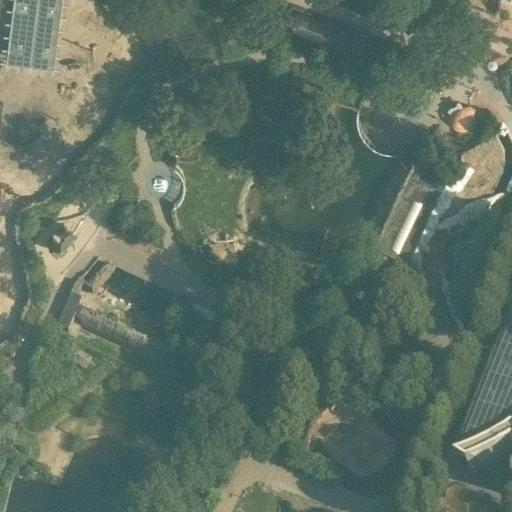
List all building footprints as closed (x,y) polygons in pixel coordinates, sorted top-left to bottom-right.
[(0,0),(0,7),(12,8),(6,55),(54,60),(61,0),(0,0)] [(431,4),(429,0),(402,0),(406,11),(431,4)] [(303,30),(308,16),(301,13),(297,12),(295,13),(292,14),(290,17),(289,21),(290,25),(294,27),(303,30)] [(361,36),(353,33),(348,48),(350,48),(353,50),(356,51),(360,51),(362,50),(364,48),(366,45),(366,41),(364,38),(361,36)] [(471,108),(470,107),(466,106),(462,105),(458,106),(454,108),(451,110),(449,114),(448,118),(449,122),(450,126),(453,129),(456,131),(460,133),(464,133),(468,132),(469,131),(471,130),(473,128),(474,127),(475,125),(476,123),(476,121),(476,119),(476,117),(476,115),(475,113),(474,111),(473,110),(471,108)] [(409,184),(375,258),(408,273),(428,230),(442,199),(409,184)] [(511,294),(455,440),(448,458),(455,463),(466,472),(473,478),(480,475),(487,472),(494,469),(501,465),(508,462),(511,459),(511,294)] [(71,298),(58,327),(58,329),(62,331),(68,333),(75,318),(82,302),(75,299),(72,298),(71,298)] [(199,298),(196,305),(195,307),(210,315),(215,305),(199,298)] [(232,324),(236,315),(236,314),(221,307),(220,308),(216,317),(232,324)] [(327,379),(306,390),(319,415),(340,404),(327,379)] [(10,452),(0,447),(0,458),(6,461),(13,464),(17,454),(10,452)]
